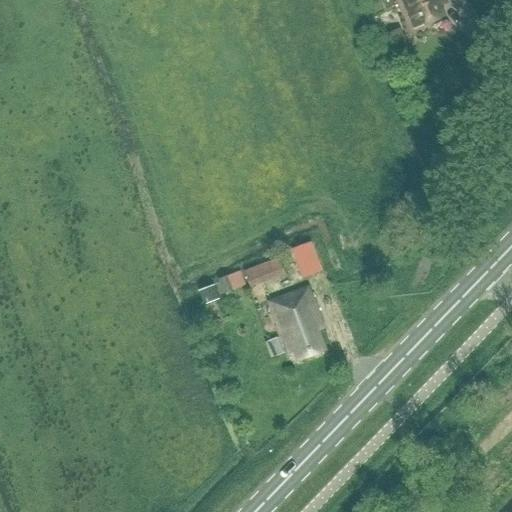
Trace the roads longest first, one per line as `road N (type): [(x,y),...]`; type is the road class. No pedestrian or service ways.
road 1 (primary): [(255,511),(511,246)]
road 2 (unclassified): [(418,286),(511,27)]
